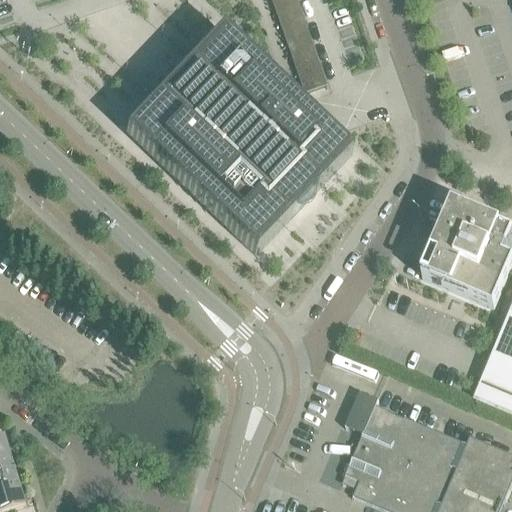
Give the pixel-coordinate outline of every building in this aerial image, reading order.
[(269,0),(303,93),(327,85),(296,0),(269,0)] [(254,258),(350,157),(221,34),(125,135),(254,258)] [(511,421),(511,257),(506,255),(511,240),(511,237),(452,212),(422,284),(494,314),(511,271),(511,320),(476,406),(511,421)] [(341,497),(384,511),(502,511),(511,486),(511,457),(471,443),(358,402),(347,431),(363,436),(341,497)] [(0,466),(9,464),(2,441),(0,441),(0,466)] [(0,491),(16,487),(9,464),(0,466),(0,491)] [(0,511),(17,511),(23,510),(16,487),(0,491),(0,511)]
